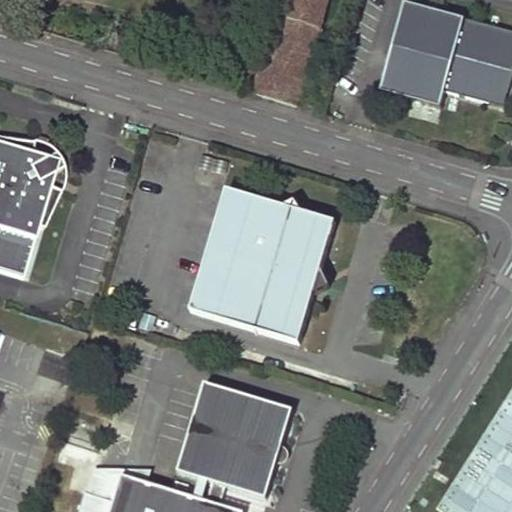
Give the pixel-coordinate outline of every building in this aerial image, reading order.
[(250,94),(294,107),(321,28),(319,27),(326,0),(286,0),(267,61),(261,59),(250,94)] [(511,81),(511,32),(405,4),(381,93),(442,109),(446,93),(504,109),(511,81)] [(0,273),(23,280),(38,229),(43,231),(60,194),(50,191),(44,182),(63,170),(54,155),(36,165),(30,156),(34,144),(0,140),(0,273)] [(336,224),(227,192),(191,314),(300,346),(336,224)] [(234,511),(225,509),(231,490),(267,501),(294,412),(206,385),(178,474),(213,485),(208,504),(125,479),(114,511),(234,511)] [(511,511),(511,392),(442,511),(511,511)] [(69,437),(93,444),(98,429),(127,437),(131,425),(77,410),(69,437)] [(59,464),(73,466),(70,490),(82,492),(89,449),(62,445),(59,464)]
